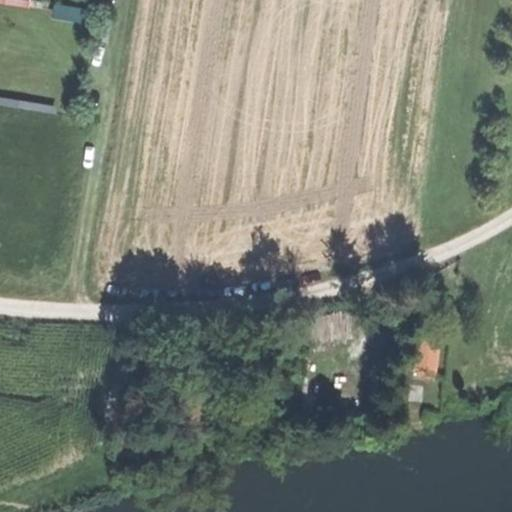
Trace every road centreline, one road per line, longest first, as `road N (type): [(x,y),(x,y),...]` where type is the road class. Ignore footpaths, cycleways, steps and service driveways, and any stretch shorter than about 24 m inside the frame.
road 1 (track): [(511,216),(438,256),(258,313),(179,318),(0,306)]
road 2 (track): [(75,313),(122,0)]
